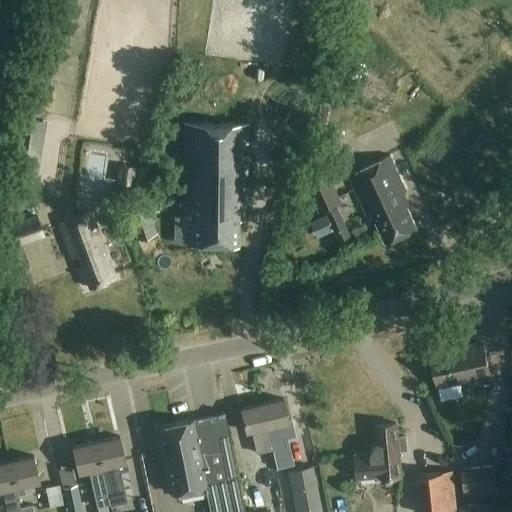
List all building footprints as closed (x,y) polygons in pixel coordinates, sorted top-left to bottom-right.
[(329,97),(319,126),(324,128),(333,98),(329,97)] [(45,120),(17,115),(6,172),(35,178),(45,120)] [(247,200),(248,158),(240,158),(240,142),(248,142),(248,125),(183,125),(183,217),(192,217),(191,244),(238,245),(238,200),(247,200)] [(417,229),(402,195),(407,192),(390,157),(349,176),(370,224),(375,222),(385,244),(417,229)] [(112,178),(128,178),(129,167),(112,167),(112,178)] [(303,177),(319,213),(340,203),(324,168),(303,177)] [(121,192),(111,192),(111,201),(121,201),(121,192)] [(149,217),(147,210),(150,209),(148,200),(124,206),(134,241),(157,235),(152,216),(149,217)] [(326,214),(332,227),(340,244),(352,239),(338,209),(326,214)] [(115,279),(90,211),(58,223),(71,259),(78,256),(83,269),(78,271),(83,284),(88,282),(91,288),(115,279)] [(4,226),(12,248),(44,237),(36,214),(4,226)] [(431,355),(438,387),(490,376),(483,344),(431,355)] [(260,404),(271,449),(287,446),(282,423),(288,422),(283,398),(260,404)] [(271,449),(260,404),(239,408),(244,431),(251,430),(256,453),(271,449)] [(169,492),(176,490),(178,499),(206,494),(209,511),(243,511),(237,478),(235,478),(222,414),(156,427),(169,492)] [(398,438),(397,424),(376,425),(378,445),(371,454),(355,455),(358,479),(382,477),(382,479),(402,477),(399,452),(407,451),(406,437),(398,438)] [(119,436),(95,442),(103,476),(111,475),(109,465),(125,462),(119,436)] [(88,470),(95,506),(96,507),(109,505),(105,488),(103,476),(95,442),(71,447),(76,473),(88,470)] [(432,463),(443,463),(443,443),(432,443),(432,463)] [(33,456),(9,461),(17,496),(25,494),(23,485),(39,481),(33,456)] [(0,489),(2,489),(7,511),(20,511),(19,508),(17,496),(9,461),(0,463),(0,489)] [(288,471),(296,511),(320,511),(311,467),(288,471)] [(464,494),(496,491),(494,467),(462,470),(464,494)] [(122,476),(131,502),(145,497),(136,471),(122,476)] [(445,511),(441,472),(417,475),(421,511),(445,511)] [(81,511),(76,485),(74,485),(62,488),(67,511),(81,511)] [(54,486),(41,488),(45,509),(58,507),(54,486)] [(105,488),(109,505),(122,502),(118,486),(105,488)]
